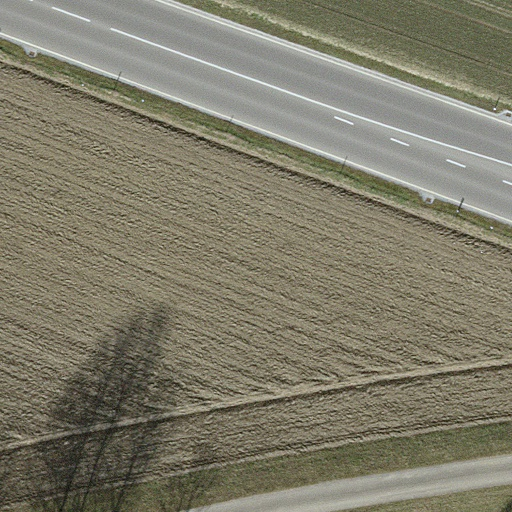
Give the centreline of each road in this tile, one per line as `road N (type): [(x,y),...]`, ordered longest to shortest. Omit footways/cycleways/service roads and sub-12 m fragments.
road 1 (secondary): [(511,171),(33,0)]
road 2 (track): [(302,511),(511,472)]
